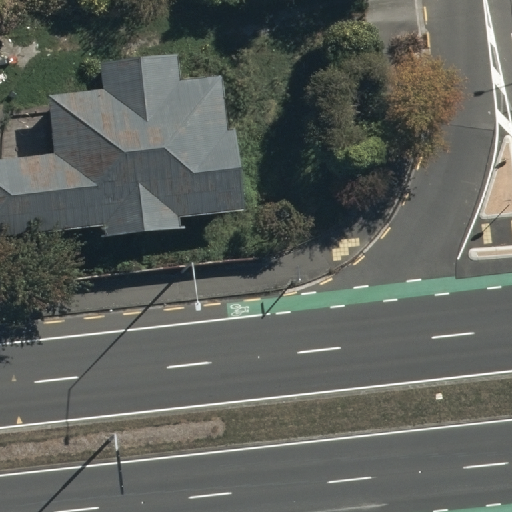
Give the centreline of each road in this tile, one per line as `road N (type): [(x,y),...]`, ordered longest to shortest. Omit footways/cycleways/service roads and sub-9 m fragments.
road 1 (tertiary): [(263,356),(322,326),(428,237),(448,184),(471,0)]
road 2 (primary): [(0,384),(263,356)]
road 3 (primary): [(263,356),(511,328)]
road 4 (primary): [(309,484),(62,511)]
road 5 (primary): [(511,463),(309,484)]
